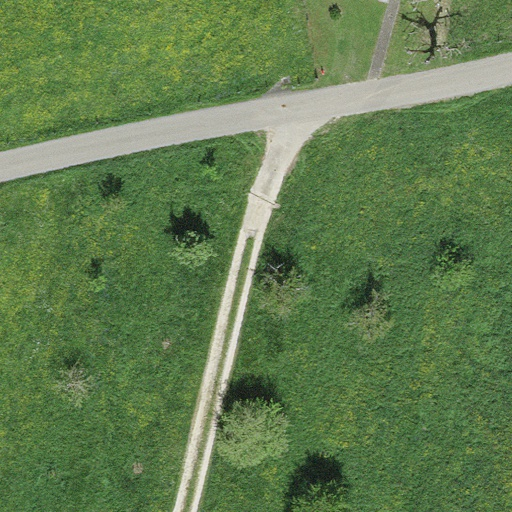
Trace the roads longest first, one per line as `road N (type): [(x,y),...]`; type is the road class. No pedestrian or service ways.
road 1 (unclassified): [(0,173),(511,72)]
road 2 (track): [(310,114),(260,196),(180,511)]
